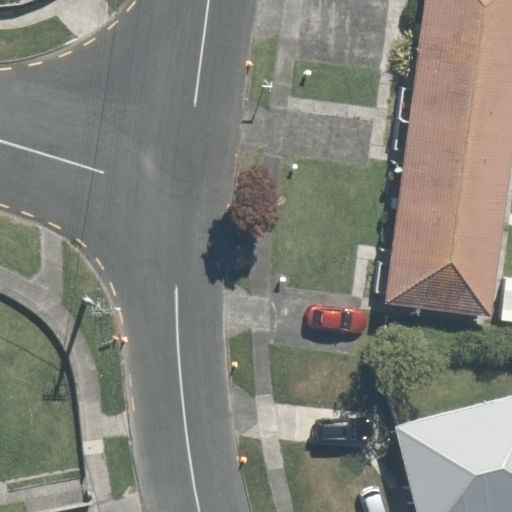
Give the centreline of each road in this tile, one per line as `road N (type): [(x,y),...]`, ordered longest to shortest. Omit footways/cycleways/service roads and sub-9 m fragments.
road 1 (unclassified): [(199,511),(176,298),(182,197)]
road 2 (unclassified): [(182,197),(207,0)]
road 3 (residential): [(182,197),(0,144)]
